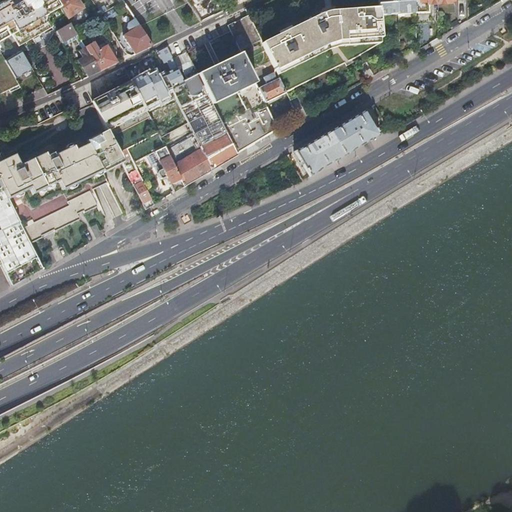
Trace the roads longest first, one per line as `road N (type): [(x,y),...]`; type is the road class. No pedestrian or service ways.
road 1 (residential): [(511,12),(76,271)]
road 2 (primary): [(0,399),(119,338),(372,185)]
road 3 (primary): [(0,371),(372,185)]
road 4 (primary): [(511,75),(353,170),(176,254)]
road 5 (residential): [(0,118),(254,0)]
road 6 (primary): [(176,254),(0,343)]
road 7 (primary): [(372,185),(511,101)]
